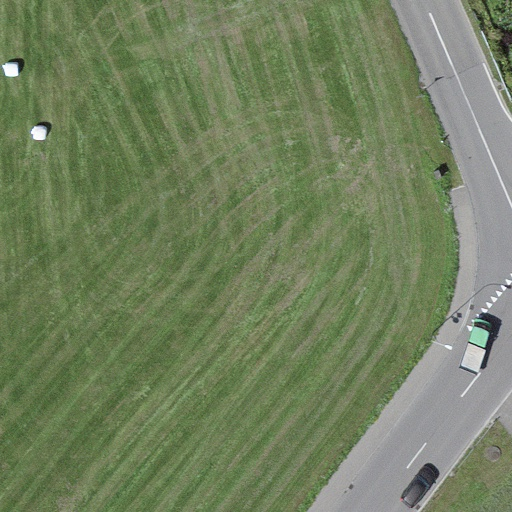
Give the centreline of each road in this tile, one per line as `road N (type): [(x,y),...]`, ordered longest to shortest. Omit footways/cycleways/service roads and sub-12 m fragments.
road 1 (tertiary): [(426,0),(511,204)]
road 2 (secondary): [(511,338),(374,511)]
